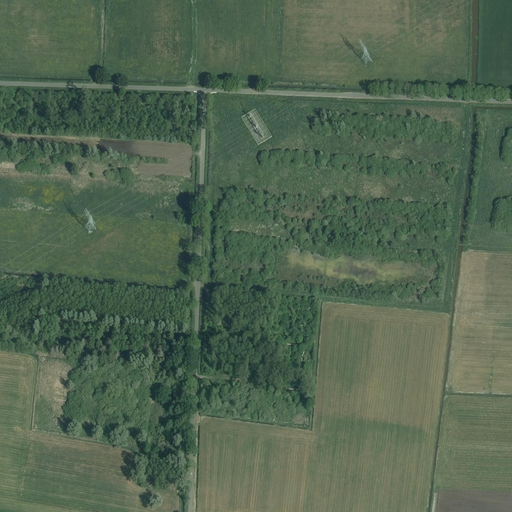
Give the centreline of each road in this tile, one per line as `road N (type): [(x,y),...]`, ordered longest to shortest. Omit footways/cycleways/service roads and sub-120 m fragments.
road 1 (unclassified): [(189,511),(204,90)]
road 2 (track): [(196,285),(440,306),(449,296),(453,244),(511,246)]
road 3 (unclassified): [(511,101),(204,90)]
road 4 (unclassified): [(204,90),(0,83)]
road 5 (track): [(453,244),(467,113)]
